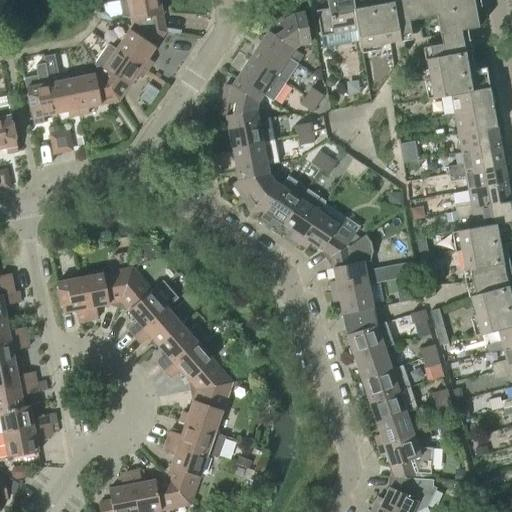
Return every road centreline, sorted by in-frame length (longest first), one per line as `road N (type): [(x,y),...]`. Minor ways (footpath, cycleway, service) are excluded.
road 1 (residential): [(50,511),(80,456),(127,440),(144,397),(112,350),(53,363),(24,204)]
road 2 (residential): [(358,511),(364,498),(293,315),(250,262),(134,173)]
road 3 (residential): [(134,173),(222,37),(224,0)]
